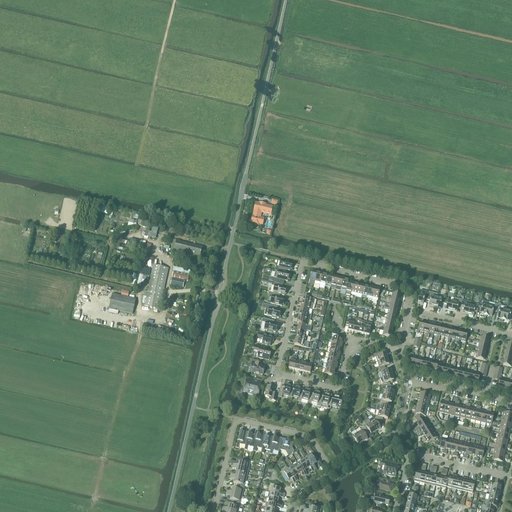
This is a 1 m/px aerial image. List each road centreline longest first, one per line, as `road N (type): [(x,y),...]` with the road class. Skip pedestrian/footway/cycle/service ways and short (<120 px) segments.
road 1 (unclassified): [(169,511),(286,0)]
road 2 (residential): [(408,309),(413,287),(304,261),(276,373),(338,387),(350,340),(399,349)]
road 3 (residential): [(333,475),(309,436),(236,418),(217,511)]
road 4 (track): [(135,170),(174,0)]
